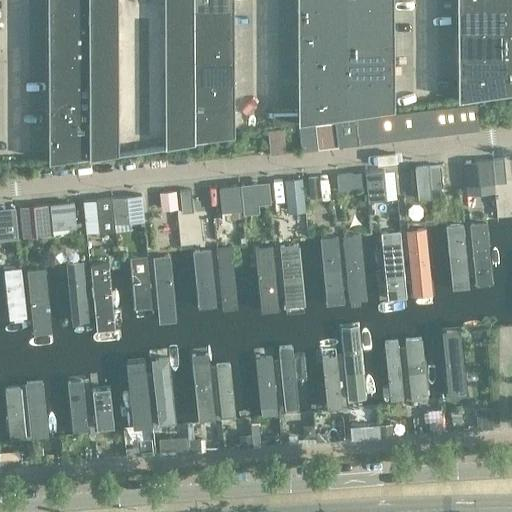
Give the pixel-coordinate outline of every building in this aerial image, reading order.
[(89,0),(89,7),(89,32),(89,58),(89,82),(89,107),(89,132),(89,155),(119,150),(194,140),(194,107),(194,83),(194,57),(194,32),(194,7),(193,0),(89,0)] [(394,0),(298,0),(298,4),(347,4),(348,29),(348,54),(348,79),(395,79),(394,0)] [(506,1),(458,2),(458,27),(506,27),(506,1)] [(347,4),(298,4),(299,29),(348,29),(347,4)] [(89,7),(49,7),(49,32),(89,32),(89,7)] [(194,7),(194,32),(235,32),(235,7),(194,7)] [(506,27),(458,27),(459,53),(507,52),(506,27)] [(348,29),(299,29),(299,54),(348,54),(348,29)] [(89,32),(49,32),(49,58),(89,58),(89,32)] [(194,32),(194,57),(235,57),(235,32),(194,32)] [(507,52),(459,53),(459,99),(507,92),(507,52)] [(348,54),(299,54),(299,80),(348,79),(348,54)] [(194,57),(194,83),(235,83),(235,57),(194,57)] [(89,58),(49,58),(49,82),(89,82),(89,58)] [(348,79),(299,80),(299,122),(349,115),(348,79)] [(395,79),(348,79),(349,115),(395,108),(395,79)] [(89,82),(49,82),(49,107),(89,107),(89,82)] [(194,83),(194,107),(235,107),(235,83),(194,83)] [(475,104),(455,106),(458,131),(478,128),(475,104)] [(458,131),(455,106),(435,109),(438,133),(458,131)] [(89,107),(49,107),(50,132),(89,132),(89,107)] [(194,107),(194,140),(235,134),(235,107),(194,107)] [(438,133),(435,109),(415,111),(418,136),(438,133)] [(418,136),(415,111),(395,113),(398,138),(418,136)] [(398,138),(395,113),(375,116),(378,140),(398,138)] [(378,140),(375,116),(355,118),(358,143),(378,140)] [(358,143),(354,118),(334,120),(337,145),(358,143)] [(317,148),(337,146),(334,123),(314,125),(317,148)] [(314,124),(298,126),(301,150),(317,148),(314,124)] [(283,129),(267,130),(269,154),(285,152),(283,129)] [(89,132),(50,132),(50,161),(89,155),(89,132)] [(506,181),(503,158),(491,159),(494,183),(506,181)] [(492,175),(490,159),(475,161),(476,176),(492,175)] [(443,187),(440,164),(428,165),(431,188),(443,187)] [(431,188),(428,165),(414,167),(417,198),(431,197),(431,188)] [(368,200),(386,198),(383,170),(365,172),(368,200)] [(353,173),(337,175),(338,190),(354,189),(353,173)] [(317,176),(307,177),(309,197),(319,196),(319,192),(317,176)] [(301,178),(285,180),(287,204),(288,212),(304,210),(301,178)] [(255,183),(239,184),(242,213),(258,211),(258,207),(255,183)] [(219,186),(221,210),(241,208),(238,184),(219,186)] [(193,211),(191,189),(179,190),(181,212),(193,211)] [(160,192),(161,207),(176,205),(174,191),(160,192)] [(130,220),(128,195),(112,197),(114,221),(130,220)] [(114,221),(112,197),(96,198),(99,230),(115,229),(114,221)] [(52,227),(71,225),(69,201),(49,203),(52,227)] [(51,234),(48,203),(33,205),(36,236),(51,234)] [(36,236),(33,205),(19,206),(23,237),(36,236)] [(486,223),(470,224),(476,285),(492,284),(486,223)] [(462,225),(447,226),(453,290),(468,289),(462,225)] [(424,229),(406,231),(413,297),(431,295),(424,229)] [(399,231),(382,232),(386,290),(394,289),(395,298),(405,297),(399,231)] [(359,236),(342,237),(349,302),(366,300),(359,236)] [(336,238),(320,239),(327,305),(343,303),(336,238)] [(297,243),(279,245),(285,305),(303,304),(297,243)] [(270,245),(254,246),(261,310),(276,308),(270,245)] [(231,250),(217,251),(222,310),(236,308),(231,250)] [(209,253),(194,254),(199,306),(214,304),(209,253)] [(168,254),(153,256),(160,320),(175,319),(168,254)] [(147,257),(130,258),(135,310),(151,309),(147,257)] [(108,262),(90,264),(97,330),(114,328),(108,262)] [(83,264),(67,265),(74,330),(90,328),(83,264)] [(45,268),(27,269),(34,335),(52,333),(45,268)] [(20,270),(4,271),(8,320),(24,319),(20,270)] [(358,325),(340,327),(348,406),(366,404),(358,325)] [(442,328),(447,397),(465,396),(460,327),(442,328)] [(405,339),(410,400),(426,399),(421,338),(405,339)] [(398,341),(385,342),(390,401),(403,400),(398,341)] [(292,344),(277,346),(284,413),(299,412),(292,344)] [(167,349),(150,351),(157,426),(175,424),(167,349)] [(208,349),(191,350),(197,422),(215,420),(208,349)] [(271,349),(254,350),(261,415),(277,414),(271,349)] [(337,354),(323,356),(328,408),(342,407),(337,354)] [(144,357),(125,359),(132,428),(151,426),(144,357)] [(230,362),(216,363),(221,419),(235,418),(230,362)] [(82,378),(66,380),(72,433),(87,431),(82,378)] [(40,380),(25,382),(30,437),(46,435),(40,380)] [(109,385),(91,387),(95,430),(114,428),(109,385)] [(20,387),(4,388),(7,417),(5,417),(6,428),(8,428),(9,438),(25,437),(20,387)] [(475,409),(477,429),(492,428),(491,408),(475,409)] [(380,428),(381,436),(392,435),(391,427),(380,428)] [(367,437),(378,436),(378,429),(366,430),(367,437)] [(316,432),(316,441),(326,440),(325,431),(316,432)] [(251,435),(251,437),(252,446),(260,446),(259,435),(251,435)] [(187,436),(158,438),(160,453),(188,451),(187,436)] [(240,447),(252,446),(251,437),(240,438),(240,447)] [(200,439),(188,440),(189,451),(201,450),(200,439)]
